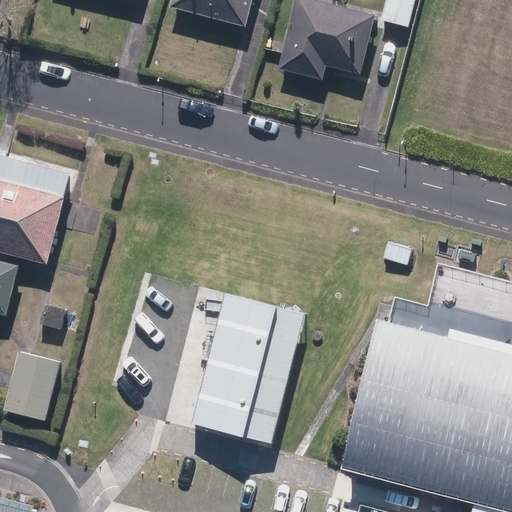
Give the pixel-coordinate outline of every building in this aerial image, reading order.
[(171,0),(169,11),(242,31),(250,0),(171,0)] [(293,0),(276,72),(321,84),(324,71),(358,78),(373,19),(302,0),(293,0)] [(393,28),(406,32),(414,0),(385,0),(382,13),(379,24),(393,28)] [(0,255),(45,266),(70,176),(0,159),(0,158),(0,255)] [(412,250),(387,244),(383,261),(407,267),(412,250)] [(0,317),(5,319),(18,268),(0,264),(0,317)] [(198,420),(279,441),(313,312),(234,292),(198,420)] [(46,323),(65,328),(71,309),(53,303),(46,323)] [(511,511),(511,349),(394,317),(353,465),(482,501),(478,511),(511,511)] [(2,413),(43,423),(60,363),(17,355),(2,413)] [(0,502),(0,511),(32,511),(34,509),(0,502)]
